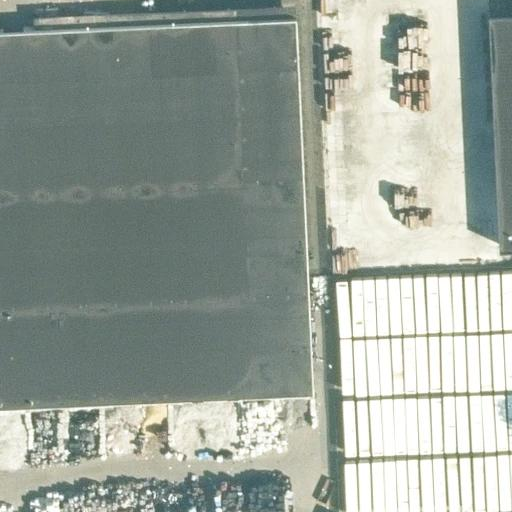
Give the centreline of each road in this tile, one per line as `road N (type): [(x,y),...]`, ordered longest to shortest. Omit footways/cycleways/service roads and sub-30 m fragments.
road 1 (unknown): [(304,0),(329,447)]
road 2 (unknown): [(0,463),(329,447)]
